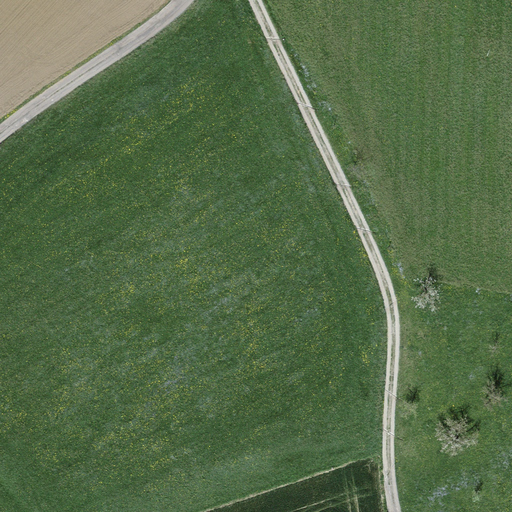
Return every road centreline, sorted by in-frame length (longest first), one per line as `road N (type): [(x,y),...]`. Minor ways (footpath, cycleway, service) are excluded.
road 1 (track): [(255,0),(387,289),(395,511)]
road 2 (track): [(0,133),(182,0)]
